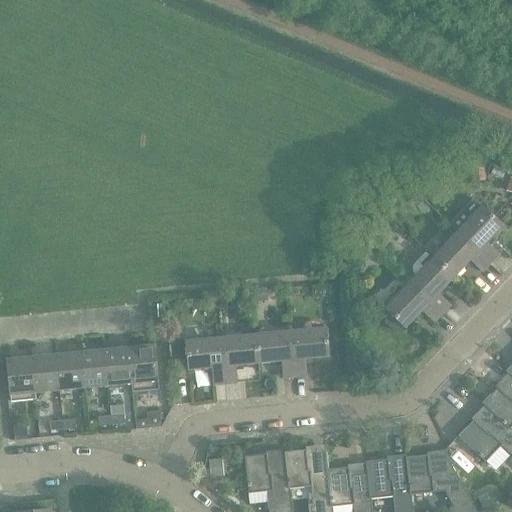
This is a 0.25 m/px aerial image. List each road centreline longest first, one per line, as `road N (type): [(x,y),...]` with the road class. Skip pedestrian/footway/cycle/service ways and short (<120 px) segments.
road 1 (unclassified): [(171,486),(189,442),(224,426),(368,415),(435,385),(511,295)]
road 2 (unclassified): [(171,486),(92,464),(0,471)]
